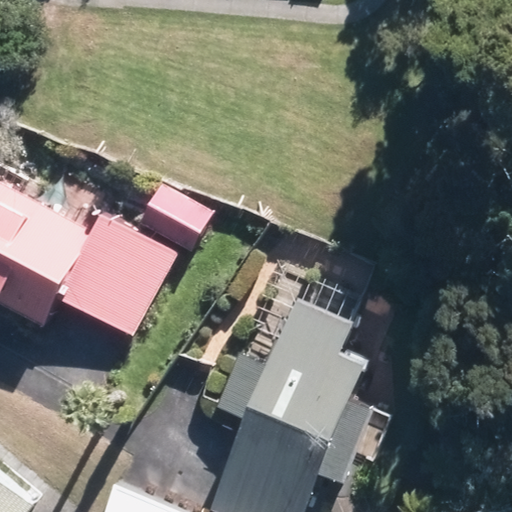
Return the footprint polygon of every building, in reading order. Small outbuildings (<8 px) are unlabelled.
[(171,174),(146,211),(197,246),(222,208),(171,174)] [(0,179),(0,292),(49,319),(65,289),(138,328),(180,250),(111,213),(99,233),(0,179)] [(262,414),(223,503),(244,511),(309,511),(375,363),(344,349),(356,322),(306,300),(279,362),(247,348),(225,398),(262,414)] [(0,511),(29,511),(40,500),(0,466),(0,511)] [(190,511),(125,486),(116,511),(190,511)]
